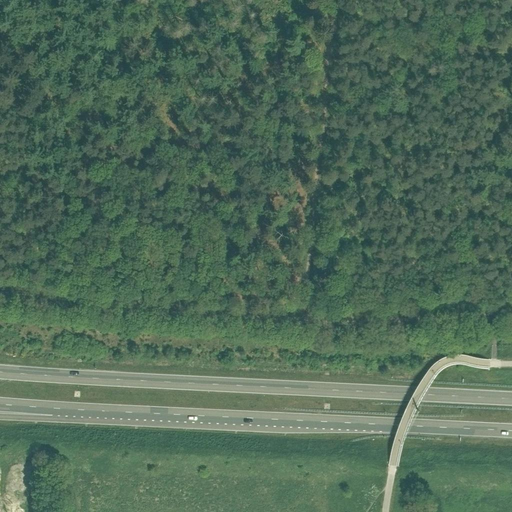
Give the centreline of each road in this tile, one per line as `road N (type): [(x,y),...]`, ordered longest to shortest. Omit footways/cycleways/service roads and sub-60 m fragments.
road 1 (track): [(511,312),(345,323),(0,292)]
road 2 (primary): [(511,399),(0,373)]
road 3 (primary): [(56,409),(511,431)]
road 4 (track): [(335,0),(301,321)]
